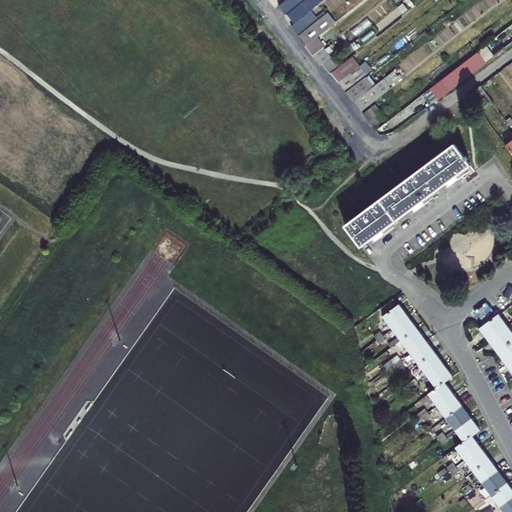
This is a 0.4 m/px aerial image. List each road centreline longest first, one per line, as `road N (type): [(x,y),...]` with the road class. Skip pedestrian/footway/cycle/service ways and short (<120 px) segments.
road 1 (residential): [(445,324),(387,268),(388,251),(486,176),(511,197)]
road 2 (residential): [(445,324),(511,447)]
